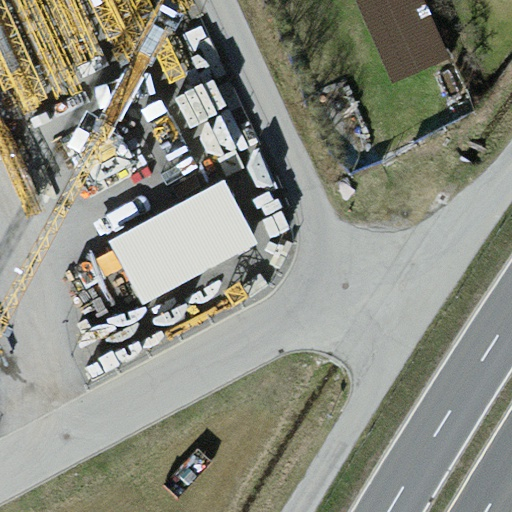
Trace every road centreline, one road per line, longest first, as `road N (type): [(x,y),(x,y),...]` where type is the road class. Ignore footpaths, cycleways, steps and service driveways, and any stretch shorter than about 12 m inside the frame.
road 1 (residential): [(350,298),(0,485)]
road 2 (residential): [(350,298),(220,0)]
road 3 (primary): [(511,315),(389,511)]
